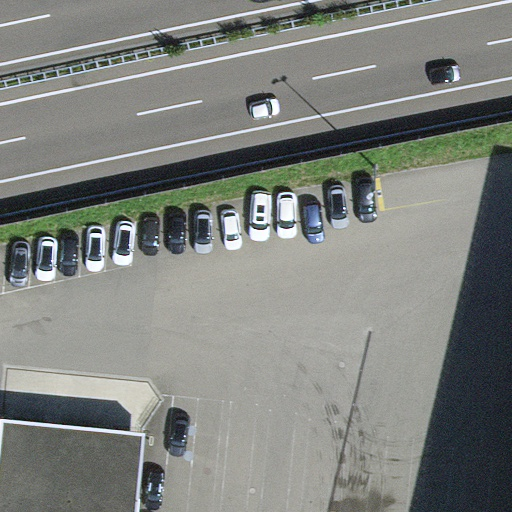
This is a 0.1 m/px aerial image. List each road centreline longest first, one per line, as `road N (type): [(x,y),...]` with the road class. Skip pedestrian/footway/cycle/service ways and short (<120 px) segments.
road 1 (motorway): [(0,142),(511,39)]
road 2 (motorway): [(123,0),(0,25)]
